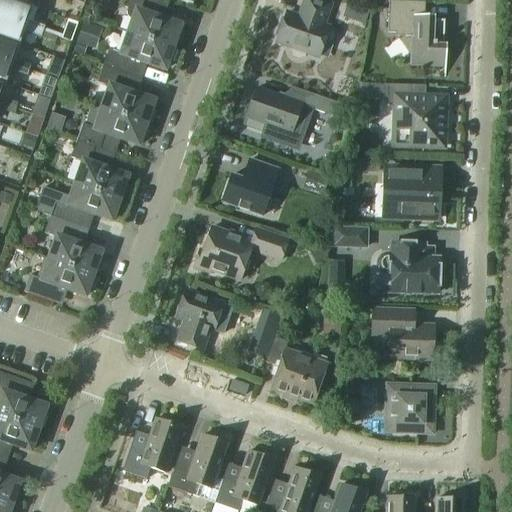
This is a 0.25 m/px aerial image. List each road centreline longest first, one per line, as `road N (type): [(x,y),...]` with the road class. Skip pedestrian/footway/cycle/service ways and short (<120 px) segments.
road 1 (residential): [(481,0),(468,460),(380,459),(100,359)]
road 2 (residential): [(100,359),(229,0)]
road 3 (residential): [(53,511),(100,359)]
